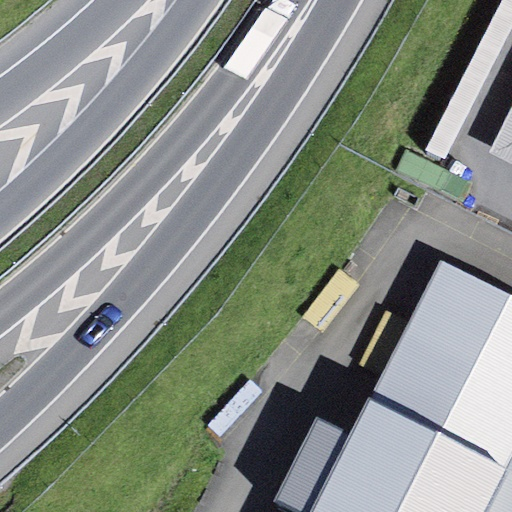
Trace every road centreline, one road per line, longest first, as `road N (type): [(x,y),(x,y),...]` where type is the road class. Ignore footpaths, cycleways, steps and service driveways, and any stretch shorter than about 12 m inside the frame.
road 1 (motorway): [(0,423),(178,231),(292,81),(341,0)]
road 2 (motorway): [(0,312),(200,119),(289,0)]
road 3 (motorway): [(204,0),(73,154),(0,219)]
road 4 (motorway): [(119,0),(0,99)]
